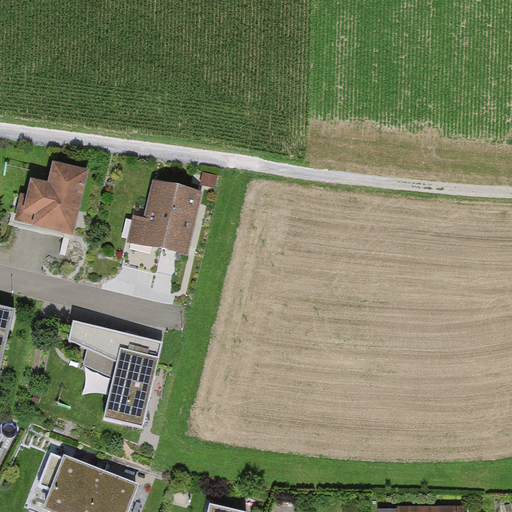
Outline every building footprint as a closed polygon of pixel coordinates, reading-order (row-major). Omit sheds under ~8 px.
[(14,226),(66,240),(83,174),(49,165),(43,187),(26,183),(14,226)] [(138,247),(186,258),(199,197),(151,186),(138,247)] [(16,312),(0,308),(0,378),(1,379),(16,312)] [(164,344),(76,325),(72,342),(88,350),(85,367),(116,380),(106,423),(145,432),(164,344)] [(32,506),(49,511),(89,511),(104,474),(52,454),(32,506)] [(126,511),(137,487),(104,474),(89,511),(126,511)]
